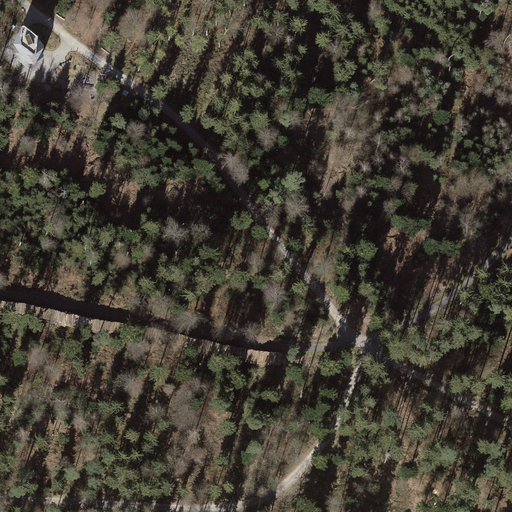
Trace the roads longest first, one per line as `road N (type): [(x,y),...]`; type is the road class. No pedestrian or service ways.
road 1 (unclassified): [(0,292),(283,347),(323,347),(364,342),(437,306),(511,237)]
road 2 (track): [(364,342),(170,111),(21,0)]
road 3 (track): [(0,497),(195,508),(263,498),(308,462),(335,426),(371,350)]
road 4 (track): [(297,0),(314,128),(354,268),(364,342)]
road 5 (track): [(371,350),(511,425)]
